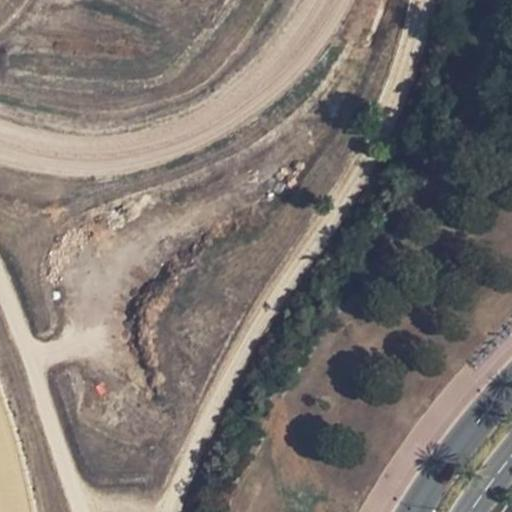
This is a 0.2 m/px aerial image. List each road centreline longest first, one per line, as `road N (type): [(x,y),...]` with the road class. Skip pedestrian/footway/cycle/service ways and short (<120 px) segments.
road 1 (unknown): [(328,0),(251,103),(195,138),(125,158),(0,144)]
road 2 (track): [(0,281),(76,488)]
road 3 (primary): [(511,380),(410,511)]
